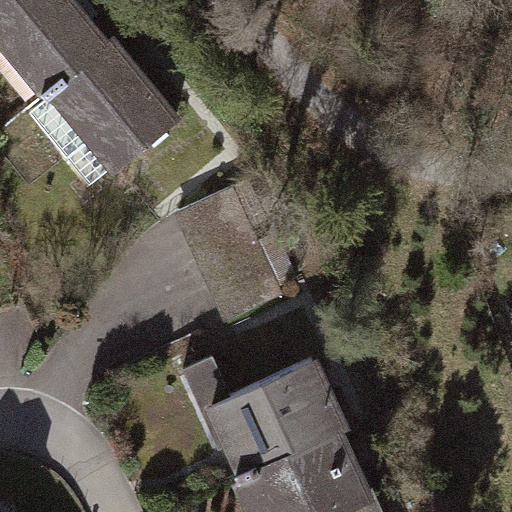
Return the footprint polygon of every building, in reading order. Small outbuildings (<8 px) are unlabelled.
[(0,0),(0,82),(15,100),(110,23),(88,0),(0,0)] [(199,128),(110,23),(15,100),(98,199),(199,128)] [(236,191),(177,215),(226,321),(285,296),(236,191)] [(222,355),(179,370),(233,483),(344,433),(316,360),(239,392),(222,355)] [(381,511),(344,433),(233,483),(246,511),(381,511)]
